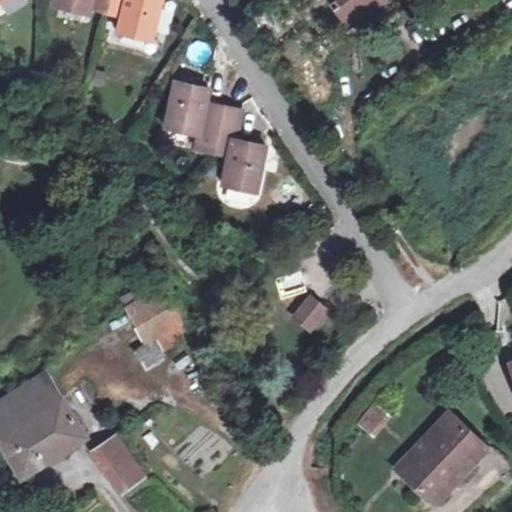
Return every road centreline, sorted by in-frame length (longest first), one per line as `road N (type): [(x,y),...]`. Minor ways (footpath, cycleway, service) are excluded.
road 1 (residential): [(403,318),(212,0)]
road 2 (residential): [(403,318),(354,362),(267,477)]
road 3 (residential): [(511,250),(403,318)]
